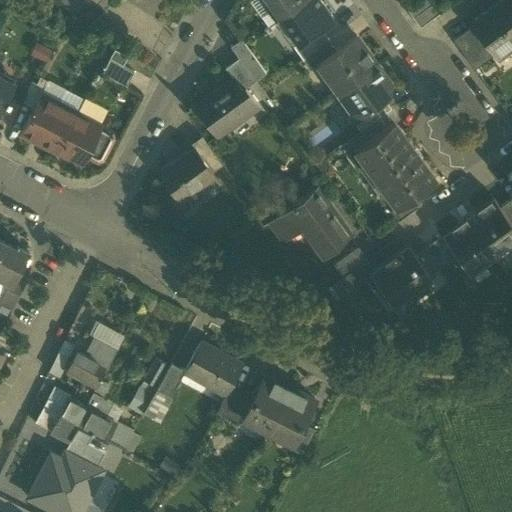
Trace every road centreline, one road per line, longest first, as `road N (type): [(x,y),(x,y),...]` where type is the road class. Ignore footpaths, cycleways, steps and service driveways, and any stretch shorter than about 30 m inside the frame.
road 1 (residential): [(215,0),(101,230)]
road 2 (residential): [(0,422),(101,230)]
road 3 (residential): [(373,0),(466,129)]
road 4 (residential): [(101,230),(235,292)]
